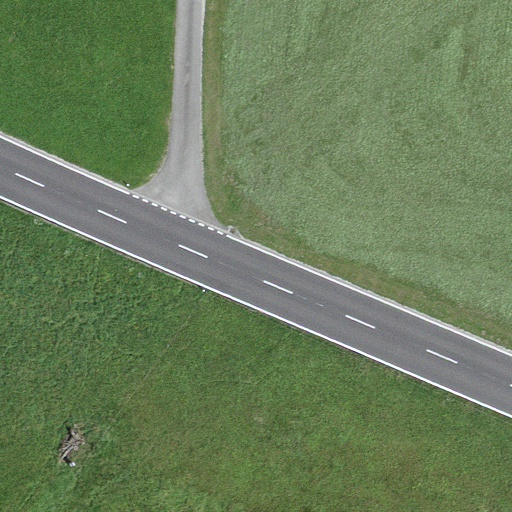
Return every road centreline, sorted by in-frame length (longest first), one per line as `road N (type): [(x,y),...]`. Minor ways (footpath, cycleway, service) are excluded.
road 1 (tertiary): [(511,388),(0,167)]
road 2 (track): [(189,0),(178,247)]
